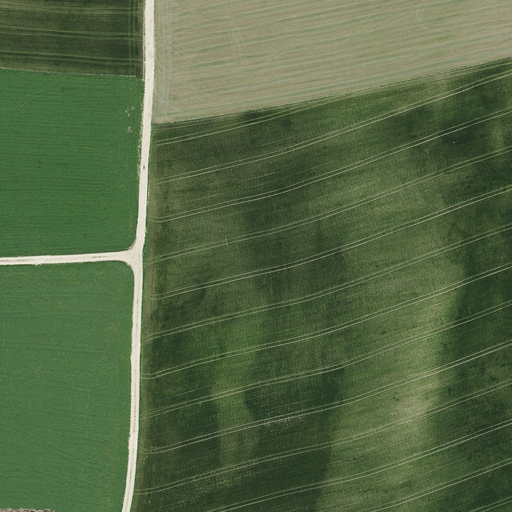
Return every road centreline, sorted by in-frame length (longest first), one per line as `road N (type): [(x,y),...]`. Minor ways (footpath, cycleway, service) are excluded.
road 1 (track): [(137,255),(125,511)]
road 2 (track): [(149,0),(137,255)]
road 3 (track): [(137,255),(0,260)]
